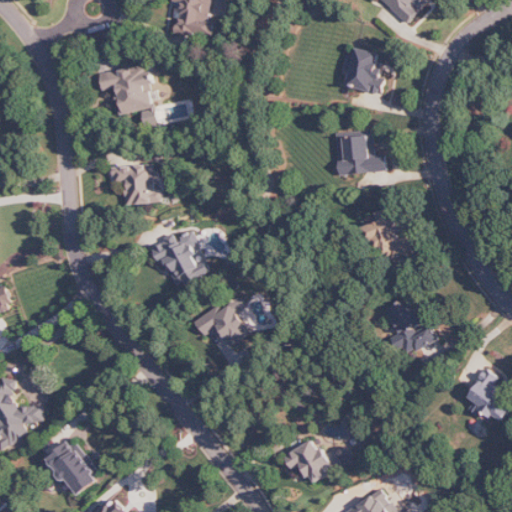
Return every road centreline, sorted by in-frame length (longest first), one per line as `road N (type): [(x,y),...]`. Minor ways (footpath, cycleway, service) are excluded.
road 1 (residential): [(263,511),(86,276),(53,72),(0,0)]
road 2 (residential): [(511,3),(455,45),(432,124),(452,209),(511,303)]
